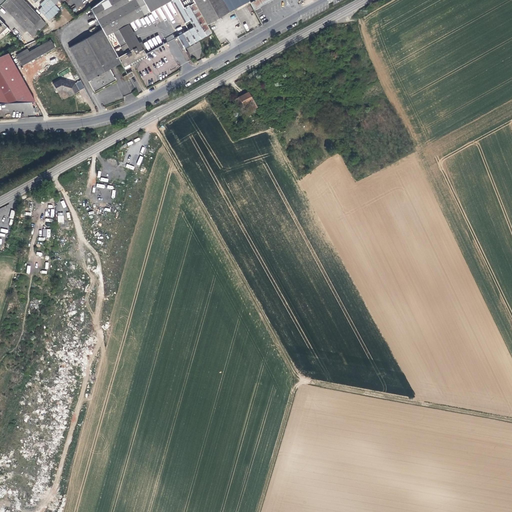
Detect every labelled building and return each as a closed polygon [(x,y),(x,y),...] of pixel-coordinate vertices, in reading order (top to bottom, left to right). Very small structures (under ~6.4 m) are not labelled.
[(4,0),(1,4),(26,31),(41,18),(23,0),(4,0)] [(150,10),(144,0),(100,0),(90,8),(101,28),(105,35),(118,28),(128,22),(150,10)] [(144,0),(150,10),(151,11),(170,0),(144,0)] [(171,0),(188,29),(193,26),(178,0),(171,0)] [(193,0),(178,0),(193,26),(188,29),(177,35),(183,47),(211,32),(206,23),(193,0)] [(193,0),(206,23),(234,8),(229,0),(193,0)] [(46,23),(41,18),(26,31),(32,37),(46,23)] [(10,30),(0,19),(0,32),(2,31),(6,35),(10,30)] [(139,42),(134,33),(132,30),(128,22),(118,28),(130,50),(135,47),(138,51),(142,48),(145,47),(141,41),(139,42)] [(87,80),(109,68),(120,62),(117,57),(105,35),(101,28),(69,46),(87,80)] [(130,50),(118,28),(105,35),(117,57),(130,50)] [(158,35),(151,39),(156,45),(162,41),(158,35)] [(50,39),(32,49),(37,56),(54,46),(50,39)] [(150,40),(144,43),(147,50),(154,46),(150,40)] [(122,66),(127,63),(139,56),(145,53),(142,48),(138,51),(135,47),(130,50),(117,57),(120,62),(122,66)] [(15,54),(17,58),(29,51),(27,48),(15,54)] [(17,58),(22,65),(37,56),(32,49),(29,51),(17,58)] [(0,102),(15,102),(35,101),(8,52),(0,55),(0,102)] [(109,68),(87,80),(93,90),(107,83),(115,78),(109,68)] [(53,84),(58,93),(61,91),(68,92),(70,96),(76,92),(85,88),(80,80),(77,82),(73,75),(67,78),(66,81),(60,80),(53,84)] [(237,108),(245,104),(252,100),(248,92),(241,95),(232,100),(234,103),(237,108)] [(225,109),(234,103),(232,100),(231,98),(227,101),(222,104),(225,109)] [(261,116),(252,100),(245,104),(254,120),(261,116)] [(365,102),(364,102),(353,108),(352,108),(354,111),(355,113),(367,106),(370,104),(368,101),(365,102)] [(371,116),(364,118),(364,120),(365,120),(371,136),(375,135),(374,135),(378,133),(376,127),(375,128),(374,123),(375,122),(374,119),(372,119),(371,116)] [(42,237),(50,237),(50,229),(43,229),(42,237)]
